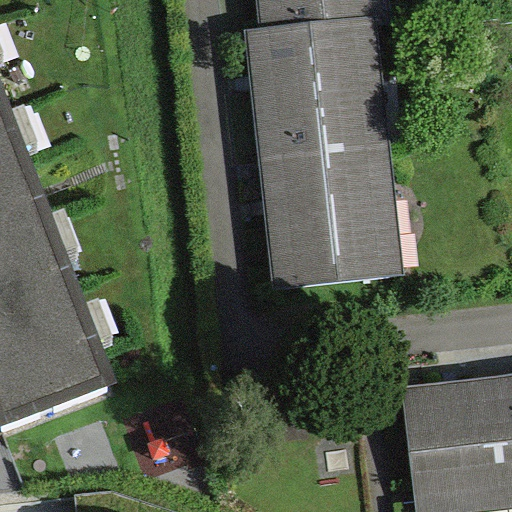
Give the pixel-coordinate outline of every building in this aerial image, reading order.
[(381,28),(377,0),(248,0),(253,41),(366,30),(381,28)] [(241,42),(255,176),(380,164),(366,30),(253,41),(241,42)] [(0,212),(36,199),(0,105),(0,212)] [(392,285),(380,164),(255,176),(268,298),(392,285)] [(112,396),(36,199),(0,212),(0,430),(3,437),(112,396)] [(511,385),(409,397),(422,511),(486,511),(511,509),(511,385)]
